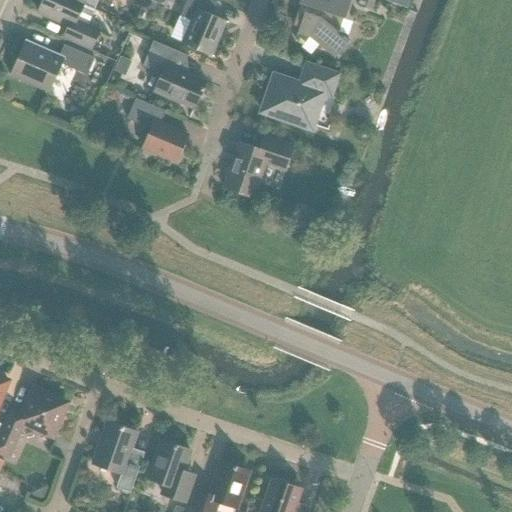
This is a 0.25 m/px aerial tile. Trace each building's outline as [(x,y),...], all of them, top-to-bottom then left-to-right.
[(83,5),(83,4),(73,0),(42,0),(38,12),(68,26),(63,38),(90,50),(99,30),(88,24),(95,10),(83,5)] [(216,3),(209,0),(187,0),(180,17),(191,21),(182,42),(174,39),(174,40),(213,57),(228,22),(211,15),(216,3)] [(344,19),(350,0),(299,0),(299,3),(306,6),(297,34),(298,34),(298,33),(310,37),(334,56),(334,57),(335,58),(349,41),(344,36),(340,33),(338,32),(343,18),(344,19)] [(375,2),(369,0),(359,0),(357,7),(372,11),(375,2)] [(138,39),(129,35),(124,48),(133,52),(138,39)] [(179,53),(153,41),(142,66),(161,74),(153,92),(194,110),(202,91),(203,92),(204,89),(203,88),(206,82),(173,67),(179,53)] [(58,57),(31,46),(24,42),(10,75),(49,92),(62,64),(87,75),(94,58),(63,45),(58,57)] [(294,125),(297,124),(311,129),(324,94),(331,96),(339,74),(306,63),(299,84),(274,76),(262,112),(284,119),(285,122),(294,125)] [(177,163),(188,136),(160,124),(165,112),(136,99),(127,119),(150,129),(142,148),(177,163)] [(286,167),(293,145),(264,135),(260,149),(239,142),(223,188),(253,198),(266,161),(286,167)] [(0,400),(8,382),(0,378),(0,427),(1,425),(0,423),(0,400)] [(67,404),(34,389),(22,417),(10,412),(11,410),(0,433),(0,456),(9,460),(17,440),(25,424),(53,436),(67,404)] [(137,432),(107,422),(92,464),(121,474),(116,488),(130,493),(144,453),(132,448),(137,432)] [(190,451),(162,441),(148,480),(165,486),(162,495),(184,503),(193,479),(181,475),(190,451)] [(249,471),(221,461),(209,495),(197,490),(189,511),(214,511),(218,503),(236,509),(249,471)] [(293,511),(302,489),(272,479),(260,511),(293,511)] [(48,486),(40,483),(33,486),(30,495),(43,500),(48,486)]
